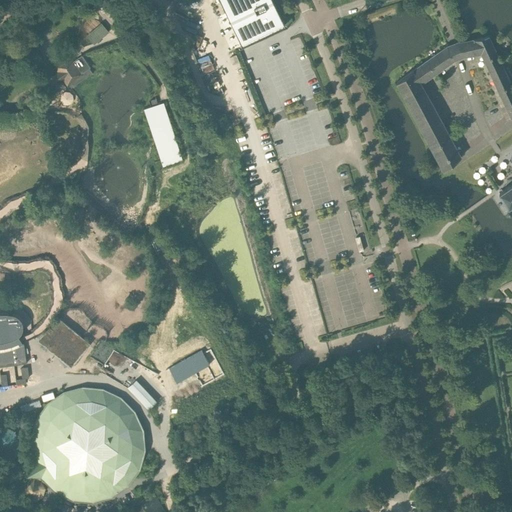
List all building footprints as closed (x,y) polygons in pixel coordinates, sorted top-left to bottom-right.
[(222,0),(243,46),(286,27),(274,0),(222,0)] [(88,34),(94,42),(89,45),(92,49),(113,35),(104,23),(88,34)] [(453,43),(458,58),(462,56),(481,53),(511,119),(511,86),(488,36),(462,43),(462,41),(457,42),(453,43)] [(24,42),(13,40),(12,48),(22,51),(24,42)] [(414,72),(421,83),(454,60),(458,58),(453,43),(449,45),(448,45),(414,72)] [(91,69),(83,57),(74,63),(72,61),(65,63),(59,69),(61,72),(58,74),(58,75),(62,82),(65,79),(69,84),(82,76),(82,75),(91,69)] [(421,83),(414,72),(397,82),(444,171),(450,166),(461,157),(421,83)] [(183,152),(163,101),(152,105),(144,108),(165,165),(184,157),(183,152)] [(81,157),(88,160),(89,139),(89,125),(82,112),(79,115),(77,119),(79,121),(81,129),(81,135),(80,147),(81,157)] [(511,154),(511,155),(511,154),(511,183),(499,192),(509,207),(511,204),(511,154)] [(89,205),(87,207),(91,212),(96,208),(92,203),(89,205)] [(0,365),(25,362),(22,343),(21,342),(16,335),(19,332),(21,328),(21,325),(21,322),(20,319),(18,316),(15,315),(11,314),(7,314),(3,313),(0,313),(0,365)] [(71,367),(90,344),(58,318),(39,341),(71,367)] [(193,373),(186,358),(153,375),(160,390),(193,373)] [(141,378),(130,386),(150,410),(160,401),(141,378)] [(146,444),(146,440),(146,436),(145,433),(144,429),(144,425),(142,422),(141,418),(139,415),(138,411),(136,408),(133,405),(131,402),(128,399),(126,397),(123,394),(120,392),(117,390),(113,388),(110,387),(106,385),(103,384),(99,383),(95,383),(92,382),(88,382),(84,382),(80,382),(77,382),(73,383),(69,384),(66,385),(62,387),(59,388),(55,390),(52,392),(49,394),(46,397),(44,399),(41,402),(39,405),(36,408),(34,411),(32,414),(31,418),(29,421),(28,425),(27,429),(27,432),(26,436),(26,440),(26,443),(26,447),(27,451),(27,455),(28,458),(29,462),(31,465),(32,469),(34,472),(36,475),(38,478),(41,481),(43,484),(46,487),(49,489),(52,491),(55,493),(58,495),(62,497),(65,498),(69,499),(73,500),(76,501),(80,502),(84,502),(88,502),(91,502),(95,501),(99,500),(102,499),(106,498),(110,497),(113,495),(116,494),(119,492),(122,489),(125,487),(128,484),(131,482),(133,479),(135,476),(137,473),(139,469),(141,466),(142,462),(143,459),(144,455),(145,451),(146,448),(146,444)] [(0,452),(3,453),(7,453),(11,452),(14,449),(16,446),(17,442),(17,438),(15,435),(13,432),(9,429),(6,429),(2,429),(0,429),(0,452)]
